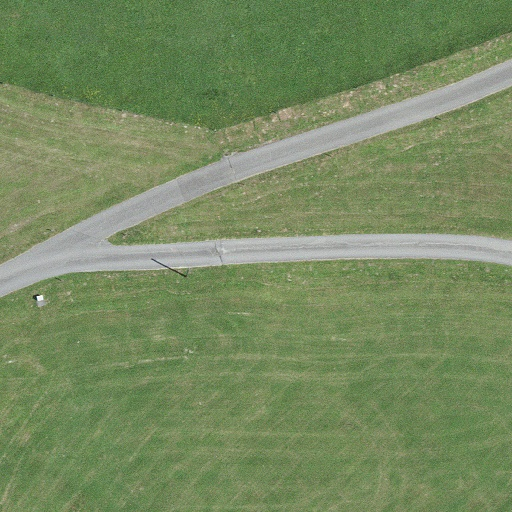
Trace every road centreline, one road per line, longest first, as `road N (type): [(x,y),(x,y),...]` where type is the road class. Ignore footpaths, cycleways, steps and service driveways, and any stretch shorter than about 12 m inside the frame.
road 1 (track): [(0,278),(173,191),(511,72)]
road 2 (track): [(50,256),(443,245),(511,256)]
